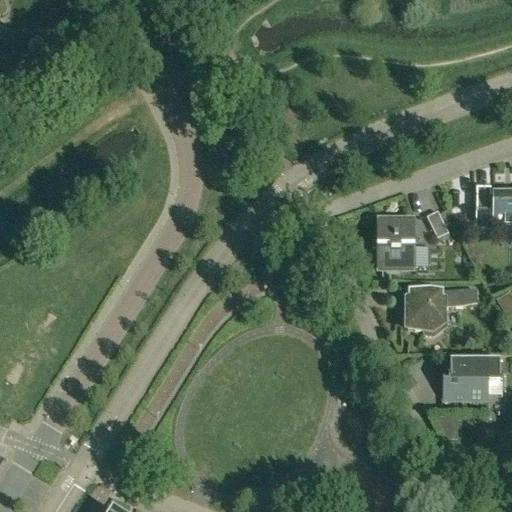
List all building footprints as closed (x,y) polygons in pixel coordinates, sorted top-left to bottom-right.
[(476,214),(475,214),(475,230),(494,230),(494,226),(505,226),(505,230),(511,230),(511,198),(490,199),(490,191),(476,191),(476,214)] [(426,220),(437,242),(448,236),(437,215),(426,220)] [(376,272),(414,272),(414,226),(376,225),(376,272)] [(466,294),(443,295),(430,293),(408,295),(407,332),(432,336),(442,328),(443,315),(445,315),(445,311),(462,310),(476,307),(476,294),(466,294)] [(497,304),(501,311),(511,304),(511,301),(509,297),(497,304)] [(487,403),(487,386),(499,386),(499,365),(449,365),(449,385),(443,385),(443,403),(487,403)] [(457,421),(435,421),(446,442),(457,442),(457,421)]
